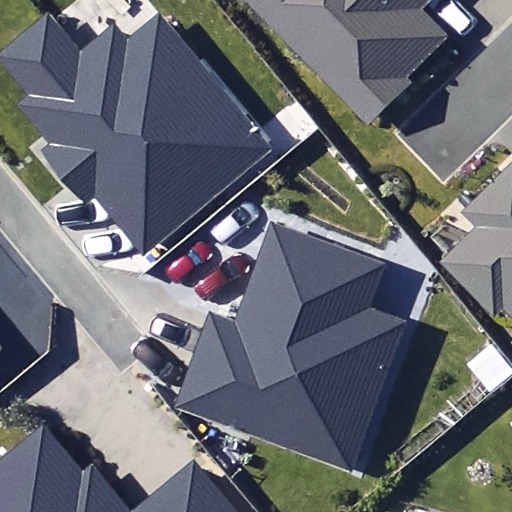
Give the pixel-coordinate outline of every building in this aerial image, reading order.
[(243,0),(369,129),(452,49),(421,17),(438,0),(243,0)] [(39,100),(28,110),(58,147),(50,154),(93,207),(106,197),(147,247),(267,149),(163,23),(135,46),(122,30),(85,60),(52,20),(5,59),(39,100)] [(488,227),(449,265),(511,329),(511,170),(472,210),(488,227)] [(391,272),(281,228),(242,327),(220,318),(188,400),(357,467),(412,328),(375,313),(391,272)] [(236,511),(198,466),(142,511),(125,511),(55,427),(0,472),(0,511),(236,511)]
